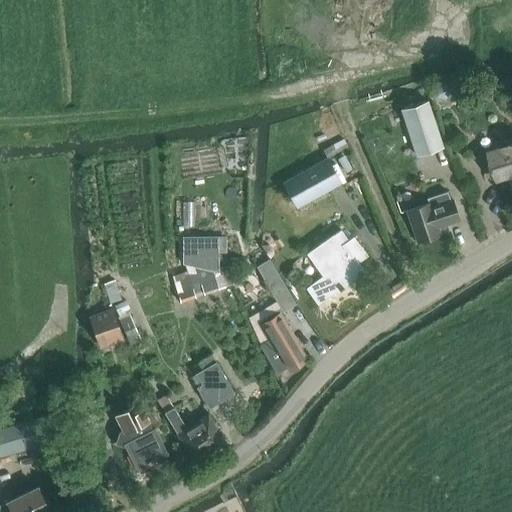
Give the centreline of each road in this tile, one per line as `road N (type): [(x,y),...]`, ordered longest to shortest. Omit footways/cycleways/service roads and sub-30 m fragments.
road 1 (tertiary): [(150,511),(231,471),(357,341),(511,241)]
road 2 (track): [(0,121),(248,102)]
road 3 (track): [(248,102),(434,48),(454,0)]
road 4 (track): [(337,79),(350,128),(424,295)]
